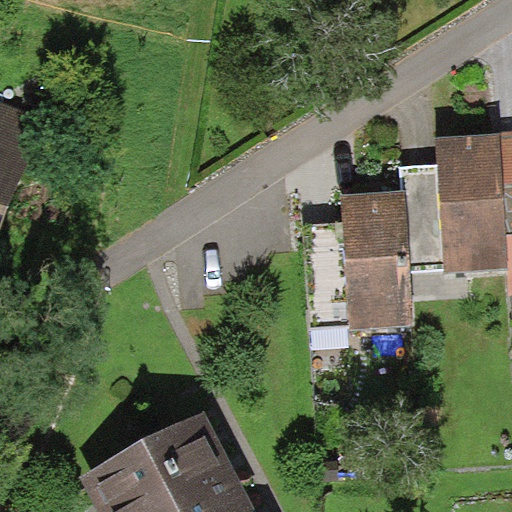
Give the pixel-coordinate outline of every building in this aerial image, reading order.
[(0,211),(29,139),(0,127),(0,211)] [(511,138),(439,142),(440,169),(444,268),(511,265),(511,138)] [(444,268),(440,169),(395,171),(396,206),(399,270),(444,268)] [(399,270),(396,206),(341,208),(345,325),(401,323),(399,270)] [(255,511),(206,417),(81,481),(97,511),(255,511)]
